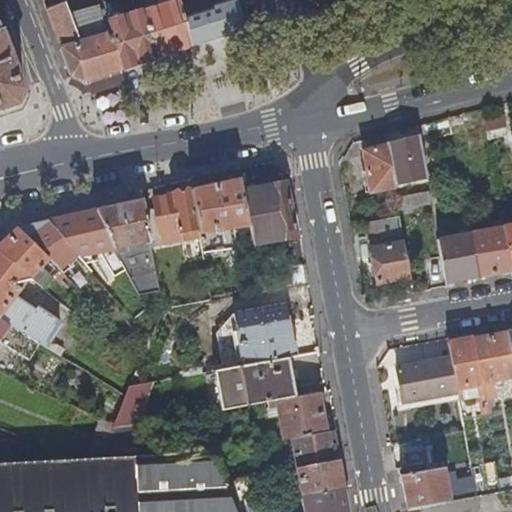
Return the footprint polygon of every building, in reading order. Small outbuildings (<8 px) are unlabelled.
[(52,0),(42,0),(59,42),(76,36),(69,16),(64,2),(54,5),(52,0)] [(171,0),(144,9),(158,57),(174,52),(191,46),(183,15),(179,0),(171,0)] [(183,15),(191,46),(227,35),(243,30),(235,0),(226,0),(211,4),(212,7),(183,15)] [(76,36),(59,42),(60,45),(106,32),(104,27),(100,28),(96,11),(104,9),(103,6),(69,16),(76,36)] [(106,32),(60,45),(71,75),(84,80),(101,74),(123,67),(108,20),(104,9),(96,11),(100,28),(104,27),(106,32)] [(108,20),(123,67),(141,62),(158,57),(144,9),(108,20)] [(0,107),(17,102),(24,90),(0,28),(0,107)] [(505,113),(484,118),(486,127),(486,129),(507,125),(505,113)] [(486,127),(454,136),(464,186),(496,180),(486,129),(486,127)] [(419,135),(386,143),(394,184),(427,176),(419,135)] [(352,142),(342,158),(360,154),(357,140),(352,142)] [(394,184),(386,143),(363,149),(371,190),(394,187),(394,184)] [(239,168),(233,169),(235,179),(241,178),(239,168)] [(192,178),(194,188),(214,183),(211,174),(192,178)] [(194,188),(192,188),(199,232),(249,225),(243,189),(241,178),(235,179),(214,183),(194,188)] [(243,189),(249,225),(253,246),(297,235),(286,181),(243,189)] [(156,207),(145,209),(151,244),(200,234),(199,232),(192,188),(175,192),(175,193),(154,197),(156,207)] [(432,203),(429,190),(396,197),(399,210),(432,203)] [(116,246),(129,274),(139,293),(140,293),(159,289),(151,244),(145,209),(143,199),(96,209),(116,246)] [(96,209),(48,220),(77,253),(78,254),(116,246),(96,209)] [(400,215),(367,221),(371,237),(403,231),(400,215)] [(48,220),(18,227),(60,269),(63,271),(71,265),(68,261),(77,253),(48,220)] [(6,238),(0,243),(0,252),(29,276),(43,288),(60,269),(18,227),(6,238)] [(511,265),(511,263),(505,227),(471,233),(479,276),(499,272),(511,269),(511,265)] [(479,276),(471,233),(439,239),(447,282),(463,279),(479,276)] [(379,282),(411,276),(405,242),(372,248),(379,282)] [(0,252),(0,317),(41,343),(47,347),(63,323),(39,309),(37,312),(13,296),(29,276),(0,252)] [(310,281),(307,263),(288,266),(292,284),(310,281)] [(258,272),(261,289),(292,284),(288,266),(258,272)] [(223,325),(225,332),(294,320),(291,302),(235,313),(223,325)] [(0,341),(30,360),(41,343),(0,317),(0,341)] [(294,320),(225,332),(231,366),(289,356),(296,355),(293,340),(298,339),(294,320)] [(494,395),(492,380),(511,376),(511,354),(508,332),(498,334),(474,338),(482,382),(485,397),(494,395)] [(485,397),(482,382),(474,338),(463,340),(449,342),(451,357),(457,386),(472,384),(474,396),(475,402),(485,400),(485,397)] [(296,395),(289,356),(231,366),(214,369),(221,409),(265,401),(296,395)] [(457,386),(451,357),(398,367),(404,402),(458,392),(457,386)] [(125,395),(115,424),(114,428),(135,424),(152,380),(129,384),(125,395)] [(472,384),(457,386),(458,392),(459,398),(474,396),(472,384)] [(296,395),(265,401),(268,417),(276,416),(280,439),(291,437),(328,430),(321,391),(296,395)] [(405,409),(459,399),(459,398),(458,392),(404,402),(405,409)] [(138,455),(135,424),(114,428),(113,431),(103,457),(138,455)] [(103,457),(113,431),(98,426),(87,458),(103,457)] [(328,430),(291,437),(296,466),(338,458),(332,429),(328,430)] [(430,436),(423,438),(428,464),(435,462),(430,436)] [(0,511),(238,511),(237,510),(226,483),(212,452),(138,455),(103,457),(87,458),(41,460),(0,461),(0,511)] [(338,458),(296,466),(302,496),(343,488),(338,458)] [(404,481),(409,508),(450,500),(445,475),(444,468),(403,475),(404,481)] [(445,475),(450,500),(477,495),(477,494),(474,478),(458,481),(457,473),(445,475)] [(240,479),(226,483),(237,510),(252,507),(240,479)] [(302,496),(304,511),(347,511),(343,488),(302,496)]
